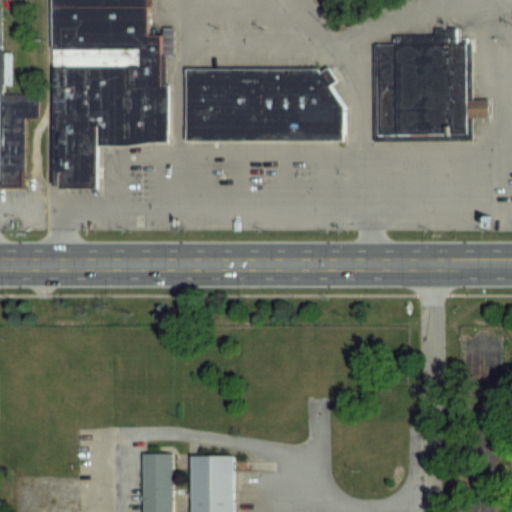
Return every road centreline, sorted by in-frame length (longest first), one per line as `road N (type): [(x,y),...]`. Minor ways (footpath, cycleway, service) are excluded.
road 1 (secondary): [(511,267),(0,266)]
road 2 (residential): [(431,267),(433,511)]
